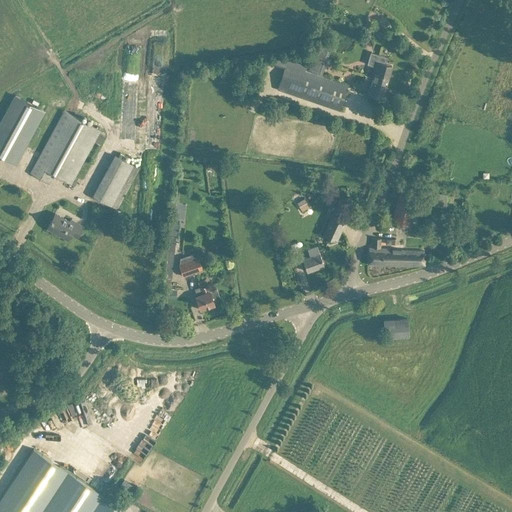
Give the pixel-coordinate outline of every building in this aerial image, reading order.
[(309,71),(322,75),(330,50),(317,46),(309,71)] [(367,64),(375,66),(367,93),(382,97),(392,65),(385,63),(387,56),(371,51),(367,64)] [(272,63),(285,68),(278,89),(339,110),(348,85),(306,71),(308,65),(275,54),(272,63)] [(0,155),(15,164),(44,110),(16,95),(0,123),(0,155)] [(32,171),(50,182),(55,173),(72,183),(102,129),(66,109),(32,171)] [(116,199),(97,189),(94,195),(112,206),(116,199)] [(393,222),(410,226),(417,196),(399,192),(393,222)] [(429,205),(456,208),(457,197),(431,193),(429,205)] [(304,197),(297,202),(302,210),(309,206),(304,197)] [(47,228),(68,239),(71,234),(77,237),(83,226),(70,219),(69,221),(55,213),(47,228)] [(323,235),(337,241),(346,221),(332,214),(323,235)] [(472,221),(427,228),(429,241),(474,233),(472,221)] [(368,264),(424,265),(424,250),(401,249),(401,246),(399,246),(399,249),(380,247),(381,238),(373,237),(372,247),(369,247),(368,264)] [(302,258),(303,261),(307,271),(324,264),(317,246),(308,249),(310,256),(302,258)] [(178,263),(183,276),(202,269),(198,256),(178,263)] [(196,296),(197,300),(200,309),(215,304),(210,291),(207,284),(200,287),(202,293),(196,296)] [(385,338),(409,337),(408,316),(384,317),(385,338)] [(261,342),(263,349),(273,346),(271,339),(261,342)] [(0,511),(120,511),(123,507),(103,494),(34,448),(0,499),(0,511)] [(131,497),(137,487),(124,480),(119,489),(131,497)]
